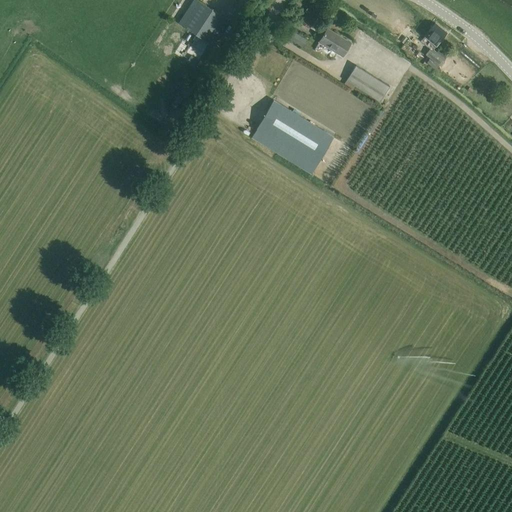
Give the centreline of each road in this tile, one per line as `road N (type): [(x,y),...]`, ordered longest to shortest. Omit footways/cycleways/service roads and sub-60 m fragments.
road 1 (unclassified): [(0,434),(280,0)]
road 2 (track): [(391,57),(511,150)]
